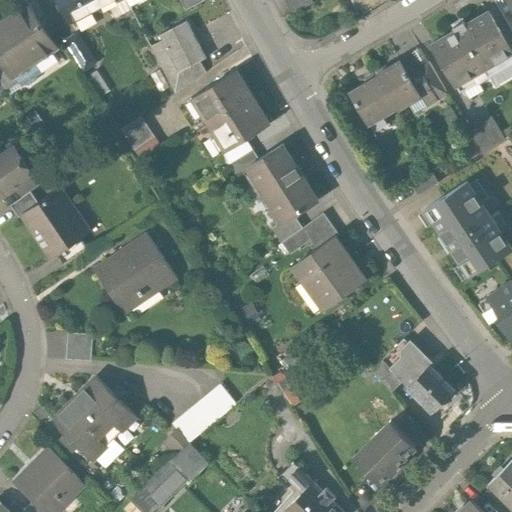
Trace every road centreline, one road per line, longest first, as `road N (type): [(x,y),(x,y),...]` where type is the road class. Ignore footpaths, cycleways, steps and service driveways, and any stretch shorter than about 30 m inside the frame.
road 1 (residential): [(508,406),(287,75)]
road 2 (residential): [(0,255),(34,333),(27,386),(0,434)]
road 3 (residential): [(424,0),(287,75)]
road 4 (tertiary): [(393,511),(508,406)]
